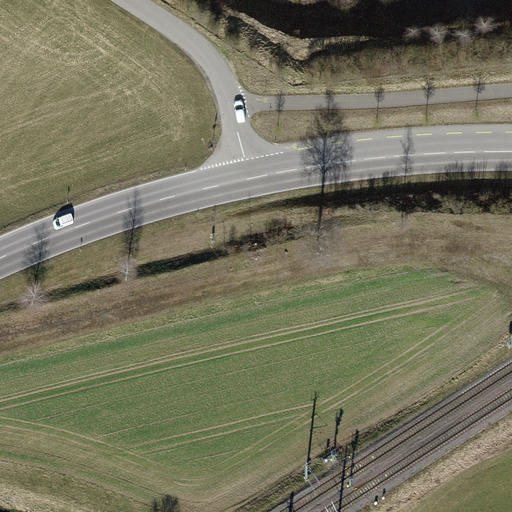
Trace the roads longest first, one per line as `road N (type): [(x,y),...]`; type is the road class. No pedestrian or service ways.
road 1 (track): [(0,340),(342,259),(421,251),(511,266)]
road 2 (primary): [(0,257),(136,206),(251,178)]
road 3 (primary): [(251,178),(424,153),(511,152)]
road 4 (unclassified): [(131,0),(185,35),(221,74),(251,178)]
